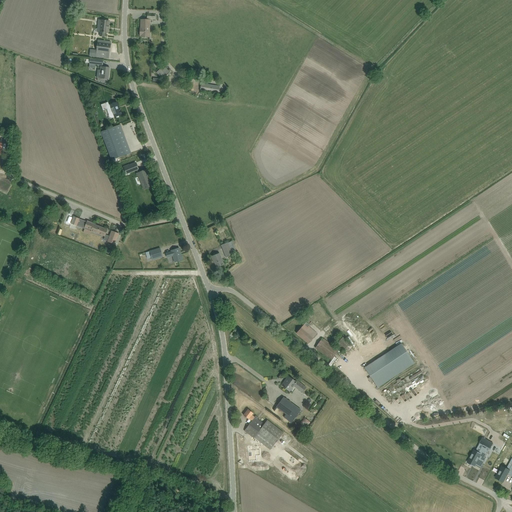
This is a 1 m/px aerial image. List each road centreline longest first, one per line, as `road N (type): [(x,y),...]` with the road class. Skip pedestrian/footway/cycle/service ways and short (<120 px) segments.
road 1 (unclassified): [(498,511),(487,489),(436,460),(234,292),(211,289)]
road 2 (unclassified): [(233,503),(0,429)]
road 3 (unclassified): [(181,219),(134,84),(124,0)]
road 4 (unclassified): [(233,503),(226,358),(211,289)]
road 5 (unclassified): [(181,219),(118,224),(8,173),(8,157)]
road 6 (unknown): [(392,423),(511,402)]
